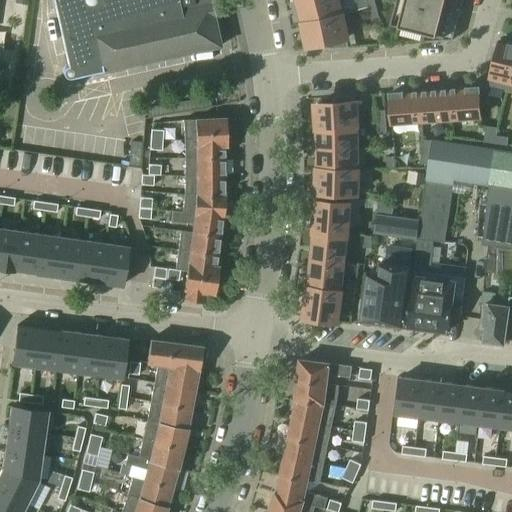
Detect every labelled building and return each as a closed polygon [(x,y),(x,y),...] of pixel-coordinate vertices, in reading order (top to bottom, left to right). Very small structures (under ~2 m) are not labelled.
[(221,46),(210,0),(55,0),(72,78),(221,46)] [(299,0),(304,19),(339,8),(337,0),(299,0)] [(405,0),(402,13),(394,11),(391,23),(426,32),(427,31),(445,36),(454,0),(405,0)] [(376,4),(369,6),(372,18),(380,16),(376,4)] [(342,15),(341,15),(339,8),(304,19),(305,22),(304,23),(309,45),(328,41),(330,48),(349,47),(342,15)] [(508,92),(511,74),(511,43),(500,41),(492,72),(488,87),(508,92)] [(449,89),(451,118),(481,116),(479,87),(449,89)] [(427,90),(421,91),(421,92),(422,120),(451,118),(449,89),(427,90)] [(421,91),(391,93),(391,100),(393,122),(422,120),(421,92),(421,91)] [(357,124),(355,95),(336,96),(336,103),(316,104),(318,126),(357,124)] [(147,108),(149,118),(212,107),(210,97),(147,108)] [(379,122),(387,122),(386,110),(378,110),(379,122)] [(184,139),(227,139),(227,118),(184,119),(184,120),(184,139)] [(387,122),(379,122),(380,134),(388,133),(387,122)] [(319,148),(356,147),(356,125),(357,124),(318,126),(318,127),(319,127),(319,148)] [(487,126),(485,134),(497,135),(498,127),(487,126)] [(163,140),(163,130),(151,129),(150,140),(163,140)] [(484,142),(496,143),(497,135),(485,134),(484,142)] [(509,137),(497,135),(496,143),(508,145),(509,137)] [(185,158),(225,158),(225,146),(227,146),(227,139),(184,139),(185,158)] [(422,151),(430,152),(432,140),(424,139),(422,151)] [(150,140),(150,150),(162,151),(163,140),(150,140)] [(511,152),(432,140),(427,172),(418,238),(444,242),(454,178),(496,184),(496,187),(489,244),(511,245),(511,152)] [(129,166),(140,167),(143,142),(131,141),(129,166)] [(357,170),(356,147),(319,148),(320,168),(357,170)] [(430,152),(422,151),(420,163),(428,164),(430,152)] [(387,156),(388,168),(396,168),(395,156),(387,156)] [(185,177),(225,177),(225,158),(185,158),(185,177)] [(161,165),(149,164),(148,174),(160,175),(161,165)] [(357,193),(358,170),(357,170),(320,168),(319,168),(318,192),(357,193)] [(153,186),(154,175),(142,174),(141,184),(153,186)] [(184,196),(225,196),(225,194),(225,177),(185,177),(184,196)] [(14,205),(15,197),(3,196),(2,203),(14,205)] [(183,212),(223,217),(225,216),(225,196),(184,196),(183,212)] [(152,198),(140,197),(139,207),(152,208),(152,198)] [(46,202),(34,200),(33,208),(45,210),(46,202)] [(315,230),(347,232),(349,203),(317,201),(315,230)] [(377,213),(385,214),(387,202),(379,201),(377,213)] [(45,210),(57,212),(58,204),(46,202),(45,210)] [(394,203),(387,202),(385,214),(393,215),(394,203)] [(87,216),(89,208),(77,207),(75,214),(87,216)] [(100,210),(89,208),(87,216),(99,218),(100,210)] [(152,209),(139,208),(138,218),(151,219),(152,209)] [(192,232),(192,233),(220,236),(223,217),(183,212),(173,211),(171,222),(194,224),(192,232)] [(108,226),(116,227),(118,215),(110,214),(108,226)] [(420,220),(377,214),(374,232),(417,238),(420,220)] [(0,227),(0,267),(14,270),(20,231),(0,227)] [(218,256),(220,236),(192,233),(192,232),(181,230),(178,249),(218,256)] [(314,259),(343,262),(346,233),(347,233),(347,232),(315,230),(315,231),(316,231),(314,259)] [(20,231),(14,270),(36,273),(41,234),(20,231)] [(41,234),(36,273),(56,276),(57,276),(63,237),(41,234)] [(371,248),(373,236),(365,235),(364,247),(371,248)] [(63,237),(57,276),(79,279),(84,240),(63,237)] [(84,240),(79,279),(80,279),(100,282),(106,243),(84,240)] [(122,285),(128,246),(106,243),(100,282),(122,285)] [(511,245),(489,244),(486,270),(511,272),(511,245)] [(187,271),(186,275),(217,280),(219,266),(216,265),(218,256),(178,249),(175,269),(180,270),(187,271)] [(343,262),(314,259),(311,287),(309,286),(309,287),(341,292),(341,291),(340,291),(343,262)] [(383,322),(391,263),(381,262),(380,273),(368,271),(362,319),(365,319),(365,321),(376,323),(376,321),(383,322)] [(391,263),(383,322),(390,323),(390,325),(400,326),(400,324),(403,325),(411,266),(391,263)] [(165,278),(167,268),(155,266),(153,277),(165,278)] [(175,269),(168,268),(167,278),(179,280),(180,270),(175,269)] [(414,270),(406,324),(428,327),(435,273),(414,270)] [(451,315),(461,317),(466,277),(435,273),(428,327),(449,330),(451,315)] [(215,294),(217,280),(186,275),(183,299),(206,302),(207,293),(215,294)] [(153,277),(152,287),(164,288),(165,278),(153,277)] [(347,293),(355,294),(357,281),(349,280),(347,293)] [(341,292),(309,287),(305,317),(337,321),(341,292)] [(355,294),(347,293),(346,303),(354,304),(355,294)] [(505,343),(505,338),(509,306),(483,302),(481,313),(484,314),(483,326),(487,327),(485,340),(487,341),(489,342),(496,344),(498,342),(505,343)] [(40,327),(18,324),(13,363),(35,366),(40,327)] [(57,369),(62,330),(40,327),(35,366),(57,369)] [(57,369),(78,372),(83,333),(62,330),(57,369)] [(83,333),(78,372),(79,372),(99,375),(104,335),(83,333)] [(104,335),(99,375),(122,378),(127,338),(104,335)] [(170,366),(199,371),(202,346),(151,339),(148,362),(157,364),(170,366)] [(142,349),(132,347),(130,360),(140,361),(142,349)] [(300,377),(329,382),(330,373),(351,376),(353,366),(304,359),(300,377)] [(140,362),(130,361),(128,373),(139,374),(140,362)] [(195,389),(199,371),(170,366),(157,364),(154,381),(195,389)] [(373,369),(360,367),(359,378),(371,379),(373,369)] [(401,376),(397,413),(399,414),(398,425),(418,428),(419,416),(417,416),(422,379),(401,376)] [(339,384),(329,382),(300,377),(295,401),(297,401),(335,409),(339,384)] [(442,382),(422,379),(417,416),(419,416),(418,428),(436,430),(442,382)] [(151,400),(192,407),(195,389),(154,381),(151,400)] [(462,384),(442,382),(436,430),(437,430),(439,419),(457,421),(462,384)] [(128,396),(129,385),(121,384),(120,395),(128,396)] [(478,423),(482,387),(462,384),(457,421),(478,423)] [(498,426),(503,389),(482,387),(478,423),(479,424),(498,426)] [(498,426),(511,427),(511,390),(505,390),(503,389),(498,426)] [(30,402),(31,394),(20,392),(19,400),(30,402)] [(42,404),(43,396),(31,394),(30,402),(42,404)] [(118,407),(118,408),(126,409),(128,396),(120,395),(118,407)] [(85,397),(84,405),(95,406),(96,398),(85,397)] [(96,398),(95,406),(107,408),(108,400),(96,398)] [(369,410),(371,400),(358,398),(357,408),(369,410)] [(62,399),(61,407),(73,408),(74,400),(62,399)] [(147,419),(188,427),(192,407),(151,400),(147,419)] [(335,409),(297,401),(294,418),(332,425),(335,409)] [(11,405),(8,426),(45,430),(48,411),(11,405)] [(93,423),(105,426),(107,416),(95,413),(93,423)] [(332,425),(294,418),(290,438),(328,445),(332,425)] [(142,439),(183,449),(188,427),(147,419),(147,420),(142,439)] [(367,422),(355,420),(354,431),(366,432),(367,422)] [(42,451),(45,430),(8,426),(5,446),(42,451)] [(75,437),(83,439),(85,428),(78,426),(75,437)] [(365,442),(366,432),(354,431),(353,441),(365,442)] [(90,434),(88,443),(100,446),(102,437),(90,434)] [(83,439),(75,437),(72,449),(80,451),(83,439)] [(328,445),(290,438),(286,456),(325,464),(328,445)] [(128,455),(178,468),(183,449),(142,439),(138,456),(129,454),(128,455)] [(97,456),(100,446),(88,443),(86,453),(97,456)] [(402,453),(414,455),(415,447),(403,445),(402,453)] [(5,446),(3,466),(38,477),(42,451),(5,446)] [(427,448),(415,447),(414,455),(426,456),(427,448)] [(455,460),(456,452),(444,451),(443,458),(455,460)] [(467,461),(468,453),(456,452),(455,460),(467,461)] [(134,475),(173,487),(178,468),(128,455),(127,463),(133,465),(131,474),(134,475)] [(483,463),(495,465),(496,457),(484,455),(483,463)] [(286,456),(282,476),(309,481),(321,483),(325,464),(286,456)] [(507,466),(508,458),(496,457),(495,465),(507,466)] [(358,473),(362,464),(350,459),(346,468),(358,473)] [(2,468),(0,472),(0,487),(27,501),(38,480),(38,477),(3,466),(2,468)] [(353,483),(358,473),(346,468),(342,478),(353,483)] [(82,470),(79,479),(91,482),(93,472),(82,470)] [(61,486),(69,489),(72,477),(65,475),(61,486)] [(128,494),(167,508),(173,487),(134,475),(128,494)] [(282,476),(279,492),(325,508),(328,498),(307,491),(309,481),(282,476)] [(89,492),(91,482),(79,479),(77,489),(89,492)] [(69,489),(61,486),(57,498),(65,500),(69,489)] [(0,510),(3,511),(21,511),(27,501),(0,487),(0,510)] [(277,492),(271,511),(301,511),(302,511),(303,511),(324,511),(326,508),(325,508),(279,492),(277,492)] [(121,511),(165,511),(167,508),(128,494),(121,511)] [(337,511),(338,511),(342,502),(330,499),(327,509),(337,511)] [(383,509),(385,501),(373,500),(372,508),(383,509)] [(397,503),(385,501),(383,509),(396,511),(397,503)]
